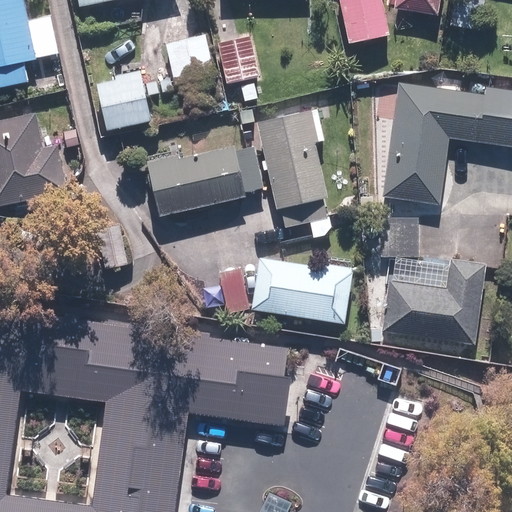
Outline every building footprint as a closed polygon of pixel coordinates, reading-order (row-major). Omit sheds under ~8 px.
[(31,0),(0,0),(0,88),(32,82),(27,59),(64,52),(56,14),(35,18),(31,0)] [(79,0),(82,10),(126,0),(79,0)] [(344,0),(353,41),(394,33),(387,0),(344,0)] [(398,0),(398,6),(442,13),(444,0),(398,0)] [(485,0),(456,0),(453,24),(481,28),(485,0)] [(210,32),(169,43),(181,87),(221,76),(210,32)] [(253,34),(221,41),(229,81),(261,74),(253,34)] [(147,71),(103,82),(114,129),(159,119),(147,71)] [(402,80),(385,194),(443,203),(452,135),(511,143),(511,87),(491,84),(489,93),(402,80)] [(323,107),(262,119),(284,226),(334,216),(319,140),(330,138),(323,107)] [(39,112),(0,120),(0,203),(70,188),(60,142),(47,145),(39,112)] [(182,151),(150,159),(163,214),(249,195),(248,190),(268,185),(258,143),(240,148),(238,143),(183,155),(182,151)] [(421,256),(421,214),(383,214),(382,256),(421,256)] [(126,222),(103,226),(109,266),(132,263),(126,222)] [(386,329),(479,342),(490,262),(454,257),(450,287),(393,279),(386,329)] [(355,268),(270,258),(264,314),(348,323),(355,268)] [(175,511),(192,407),(281,421),(292,348),(0,302),(0,511),(175,511)] [(311,498),(343,511),(378,511),(404,451),(303,409),(283,458),(321,474),(311,498)]
